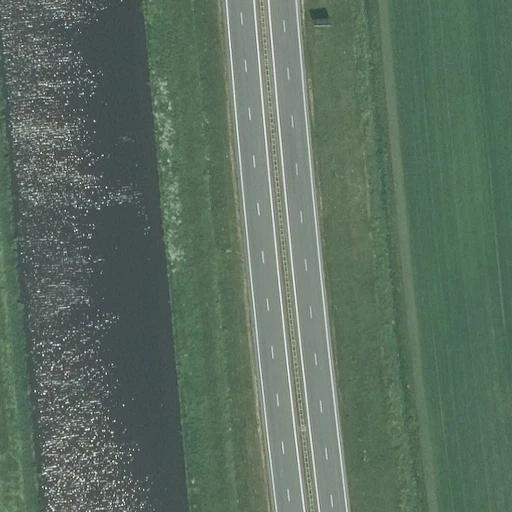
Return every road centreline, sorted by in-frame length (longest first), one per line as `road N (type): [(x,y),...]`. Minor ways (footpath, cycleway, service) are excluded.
road 1 (trunk): [(332,511),(281,0)]
road 2 (trunk): [(240,0),(290,511)]
